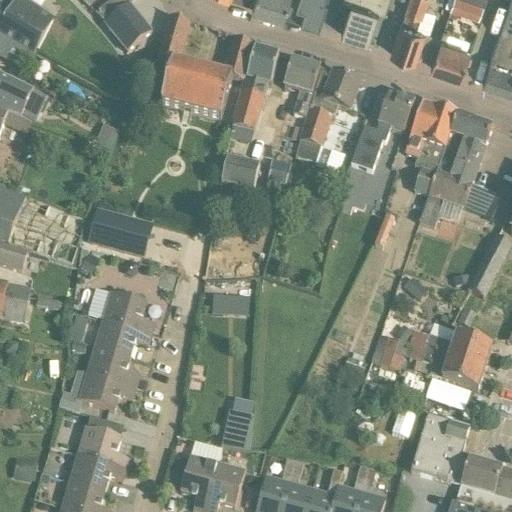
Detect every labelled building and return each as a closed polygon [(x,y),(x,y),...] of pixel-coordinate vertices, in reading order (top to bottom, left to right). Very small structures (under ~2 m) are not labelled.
[(31,9),(32,7),(26,4),(20,0),(18,0),(10,14),(0,7),(0,59),(22,71),(30,55),(35,58),(52,22),(31,9)] [(124,0),(115,0),(96,16),(105,25),(108,23),(128,6),(124,0)] [(235,0),(253,6),(253,8),(284,18),(285,16),(289,0),(235,0)] [(289,0),(285,16),(289,18),(290,14),(319,23),(321,17),(323,17),(328,4),(325,4),(325,0),(289,0)] [(344,0),(344,2),(352,4),(342,35),(369,44),(379,13),(386,16),(391,0),(344,0)] [(416,30),(425,0),(410,0),(392,55),(415,63),(425,32),(416,30)] [(453,0),(450,9),(462,13),(466,0),(453,0)] [(511,0),(510,0),(483,84),(511,94),(511,0)] [(152,35),(128,6),(108,23),(132,51),(152,35)] [(190,28),(171,21),(157,63),(172,68),(162,108),(223,124),(233,84),(245,87),(254,50),(235,43),(222,79),(177,68),(190,28)] [(470,51),(446,43),(451,29),(445,27),(431,68),(461,78),(470,51)] [(267,90),(271,91),(280,60),(256,54),(232,138),(252,144),(267,90)] [(321,72),(293,64),(284,92),(306,99),(302,110),(298,108),(294,119),(305,123),(321,72)] [(333,119),(336,120),(339,111),(350,115),(361,87),(335,77),(323,73),(307,125),(302,145),(297,160),(317,166),(333,119)] [(0,114),(6,117),(22,122),(34,95),(0,78),(0,114)] [(55,101),(59,93),(50,88),(46,96),(55,101)] [(416,106),(400,100),(398,106),(389,102),(377,136),(374,143),(382,146),(385,147),(390,133),(405,138),(416,106)] [(457,120),(457,119),(422,107),(406,158),(419,163),(424,148),(427,149),(419,174),(421,174),(414,197),(429,201),(457,120)] [(492,132),(457,120),(429,201),(419,227),(435,233),(444,206),(464,213),(472,192),(492,132)] [(373,176),(382,146),(374,143),(377,136),(364,132),(351,168),(373,176)] [(259,169),(234,163),(229,185),(254,190),(259,169)] [(292,169),(267,164),(262,183),(288,190),(292,169)] [(17,195),(28,200),(31,193),(19,188),(17,195)] [(26,200),(0,189),(0,242),(9,246),(26,200)] [(497,199),(485,221),(503,230),(511,213),(511,196),(501,191),(497,199)] [(160,237),(98,220),(92,244),(154,260),(160,237)] [(383,253),(394,224),(385,220),(386,221),(375,251),(383,253)] [(511,247),(497,240),(469,294),(483,301),(511,247)] [(28,257),(0,248),(0,269),(22,276),(28,257)] [(101,263),(89,256),(90,254),(82,252),(79,271),(92,278),(101,263)] [(469,279),(454,282),(455,291),(470,288),(469,279)] [(410,284),(404,291),(413,299),(422,289),(413,281),(410,284)] [(31,295),(8,289),(8,288),(0,286),(0,323),(1,324),(2,322),(25,328),(31,295)] [(152,339),(156,328),(142,324),(147,308),(111,297),(111,300),(104,298),(101,311),(107,312),(103,324),(152,339)] [(511,314),(511,306),(491,297),(483,313),(508,325),(511,314)] [(63,307),(38,301),(36,310),(61,315),(63,307)] [(469,332),(476,318),(465,312),(458,326),(469,332)] [(76,320),(73,331),(85,335),(88,324),(76,320)] [(131,362),(135,346),(149,350),(152,339),(103,324),(96,351),(131,362)] [(412,335),(402,328),(395,336),(406,344),(412,335)] [(415,336),(411,349),(485,374),(492,352),(457,340),(454,349),(415,336)] [(404,361),(406,362),(432,371),(430,379),(442,383),(442,384),(478,396),(485,374),(411,349),(380,339),(365,387),(394,397),(404,361)] [(19,346),(7,343),(5,355),(17,358),(19,346)] [(96,351),(88,378),(136,393),(140,381),(126,377),(131,362),(96,351)] [(364,360),(354,356),(352,362),(349,360),(344,372),(362,380),(367,367),(362,365),(364,360)] [(88,378),(77,375),(71,398),(63,396),(59,411),(76,416),(78,405),(115,416),(120,400),(133,404),(136,393),(88,378)] [(231,416),(223,453),(250,457),(255,420),(231,416)] [(471,431),(429,417),(411,476),(460,491),(468,465),(461,462),(471,431)] [(91,421),(87,433),(86,432),(78,459),(127,474),(130,463),(117,459),(122,443),(121,443),(124,431),(91,421)] [(70,486),(106,496),(110,481),(124,485),(127,474),(78,459),(70,486)] [(190,461),(181,497),(197,501),(194,511),(205,511),(218,468),(190,461)] [(38,466),(17,463),(14,482),(36,485),(38,466)] [(511,511),(511,476),(469,463),(469,465),(468,465),(460,491),(461,491),(456,508),(470,511),(511,511)] [(283,511),(295,467),(287,465),(281,486),(266,482),(257,511),(283,511)] [(295,467),(283,511),(308,511),(313,495),(298,491),(304,469),(295,467)] [(246,476),(218,468),(205,511),(218,511),(220,507),(236,511),(246,476)] [(339,491),(333,511),(358,511),(369,474),(360,472),(354,470),(351,481),(357,483),(354,495),(339,491)] [(369,474),(358,511),(383,511),(386,503),(371,499),(377,476),(369,474)] [(313,495),(308,511),(333,511),(339,491),(342,477),(334,475),(328,499),(313,495)] [(45,481),(42,491),(50,494),(53,483),(45,481)] [(101,511),(106,496),(70,486),(62,511),(101,511)]
